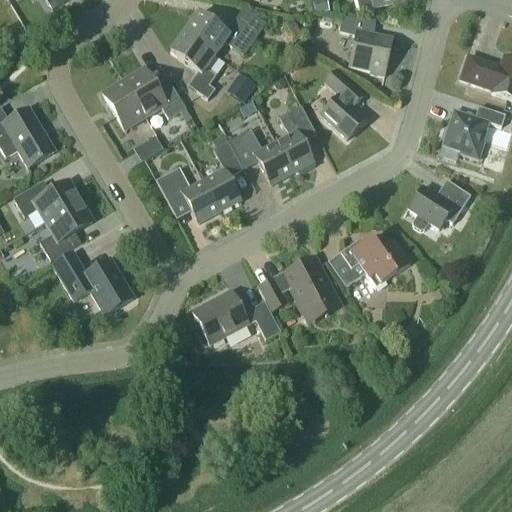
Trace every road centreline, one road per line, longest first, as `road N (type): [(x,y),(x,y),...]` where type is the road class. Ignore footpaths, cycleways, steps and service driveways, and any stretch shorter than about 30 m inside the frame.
road 1 (residential): [(178,283),(404,158),(443,0)]
road 2 (residential): [(178,283),(59,82),(63,53),(128,0)]
road 3 (primary): [(295,511),(425,413),(511,299)]
road 4 (residential): [(0,378),(138,349),(178,283)]
